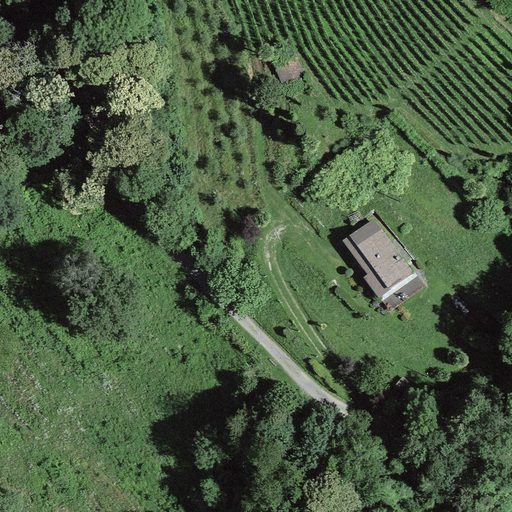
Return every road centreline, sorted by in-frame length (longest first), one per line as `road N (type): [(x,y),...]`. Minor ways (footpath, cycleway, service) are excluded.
road 1 (unclassified): [(511,451),(346,414),(306,388),(144,226),(92,153),(83,0)]
road 2 (track): [(0,188),(93,205),(119,199)]
